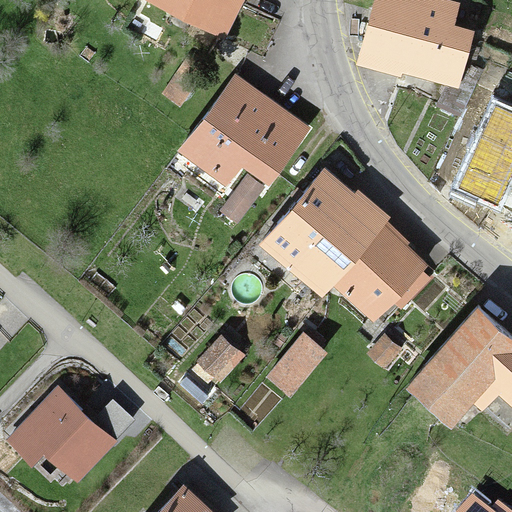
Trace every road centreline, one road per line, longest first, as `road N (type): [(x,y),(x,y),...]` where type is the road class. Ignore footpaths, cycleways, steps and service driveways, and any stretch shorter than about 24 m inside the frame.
road 1 (residential): [(311,511),(300,503),(252,510),(105,364),(0,283)]
road 2 (secondary): [(322,0),(329,50),(374,154),(408,195),(511,278)]
